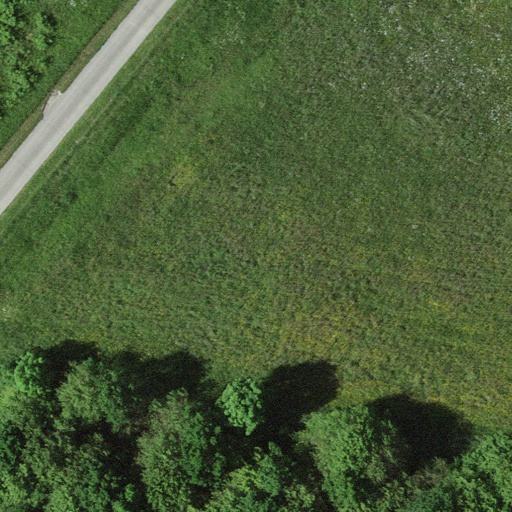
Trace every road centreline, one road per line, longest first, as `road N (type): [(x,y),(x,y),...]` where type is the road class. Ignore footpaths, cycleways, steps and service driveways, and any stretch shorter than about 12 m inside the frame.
road 1 (motorway): [(257,511),(0,374)]
road 2 (track): [(0,194),(158,0)]
